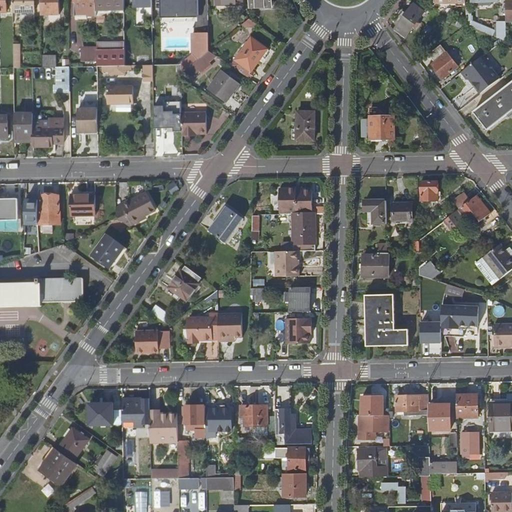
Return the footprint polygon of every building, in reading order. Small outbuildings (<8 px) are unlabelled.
[(35,0),(12,0),(13,13),(13,22),(36,21),(36,12),(35,0)] [(40,0),(41,16),(60,16),(59,0),(40,0)] [(97,4),(96,0),(74,0),(75,15),(88,15),(88,17),(97,17),(97,10),(97,4)] [(96,0),(97,4),(97,10),(125,10),(124,0),(96,0)] [(152,16),(151,0),(135,0),(136,25),(145,25),(145,16),(152,16)] [(163,0),(163,11),(181,11),(180,0),(163,0)] [(180,0),(181,11),(198,11),(198,0),(180,0)] [(276,0),(271,0),(272,7),(267,7),(267,9),(276,9),(276,0)] [(428,7),(414,1),(407,12),(405,11),(402,12),(401,14),(401,16),(403,18),(395,29),(406,37),(428,7)] [(181,65),(181,73),(210,50),(209,25),(198,25),(198,55),(181,65)] [(497,38),(506,42),(505,25),(496,26),(497,38)] [(258,57),(266,47),(252,37),(236,59),(239,61),(235,67),(250,78),(256,70),(254,68),(260,59),(258,57)] [(460,67),(442,44),(426,56),(432,65),(436,62),(448,77),(460,67)] [(268,49),(266,47),(258,57),(260,59),(268,49)] [(98,62),(98,67),(126,66),(125,50),(97,51),(98,62)] [(210,50),(181,73),(181,76),(191,83),(195,79),(192,76),(201,68),(204,72),(210,66),(208,63),(210,61),(216,68),(224,60),(210,50)] [(98,62),(97,51),(84,51),(84,54),(82,54),(82,62),(98,62)] [(502,77),(485,54),(463,70),(479,93),(502,77)] [(43,56),(43,66),(56,66),(55,56),(43,56)] [(153,81),(153,66),(144,66),(144,81),(153,81)] [(70,92),(70,68),(60,68),(60,86),(58,86),(58,93),(70,92)] [(225,73),(212,91),(229,103),(242,85),(225,73)] [(511,83),(474,111),(489,129),(508,115),(510,116),(511,114),(511,83)] [(107,86),(108,104),(133,103),(133,85),(107,86)] [(78,106),(98,106),(98,92),(78,92),(78,106)] [(299,110),(298,138),(316,138),(316,110),(299,110)] [(182,112),(182,136),(193,136),(193,133),(207,133),(207,112),(182,112)] [(79,133),(99,132),(98,113),(78,114),(78,120),(75,120),(76,130),(79,130),(79,133)] [(15,115),(15,141),(34,141),(34,129),(33,114),(15,115)] [(372,138),(396,139),(396,116),(372,115),(372,138)] [(50,119),(50,128),(53,128),(53,141),(64,141),(63,119),(50,119)] [(34,129),(34,141),(34,147),(53,147),(53,141),(53,128),(50,128),(34,129)] [(154,132),(155,148),(176,147),(176,137),(160,137),(161,132),(154,132)] [(438,181),(422,181),(422,201),(439,200),(439,194),(442,195),(442,191),(439,191),(438,181)] [(283,198),(284,209),(313,208),(313,188),(297,188),(297,186),(279,187),(279,198),(283,198)] [(115,207),(116,218),(128,226),(141,219),(140,217),(157,208),(148,191),(141,194),(115,207)] [(465,192),(454,201),(460,209),(471,200),(465,192)] [(41,196),(42,225),(60,225),(60,195),(53,196),(53,193),(48,193),(48,196),(41,196)] [(92,195),(70,195),(71,216),(92,216),(92,195)] [(491,214),(478,196),(445,221),(452,231),(471,217),(479,227),(487,220),(486,218),(491,214)] [(26,224),(39,225),(40,199),(27,198),(26,224)] [(0,199),(0,230),(6,230),(6,221),(19,221),(18,199),(0,199)] [(388,222),(388,201),(366,201),(366,211),(374,211),(374,223),(388,222)] [(413,203),(395,204),(395,220),(413,220),(413,203)] [(226,206),(209,230),(227,242),(244,218),(226,206)] [(294,250),(298,249),(317,249),(316,213),(294,213),(294,250)] [(108,232),(92,254),(109,267),(126,245),(108,232)] [(500,244),(476,263),(493,284),(511,269),(511,258),(510,256),(511,254),(511,250),(509,246),(505,250),(500,244)] [(74,251),(66,245),(60,252),(69,259),(74,251)] [(298,249),(294,250),(277,250),(277,275),(300,275),(300,264),(298,264),(298,249)] [(379,255),(379,254),(364,254),(364,263),(361,263),(361,266),(364,266),(364,275),(378,276),(379,255)] [(202,278),(186,266),(182,271),(181,270),(169,287),(175,292),(180,295),(187,300),(195,290),(197,292),(201,286),(199,284),(198,283),(202,278)] [(0,285),(0,308),(41,307),(41,304),(83,303),(83,280),(39,280),(39,279),(35,279),(35,285),(0,285)] [(466,289),(452,285),(450,293),(464,297),(466,289)] [(269,287),(252,287),(251,297),(269,297),(269,287)] [(291,300),(291,310),(311,310),(311,292),(291,291),(285,291),(285,300),(291,300)] [(395,294),(367,294),(367,346),(409,346),(409,328),(396,328),(395,294)] [(155,306),(151,312),(167,324),(172,318),(155,306)] [(456,327),(455,307),(443,307),(444,330),(464,330),(464,327),(456,327)] [(480,307),(455,307),(456,327),(464,327),(464,330),(470,330),(471,327),(480,327),(480,318),(482,318),(483,310),(480,310),(480,307)] [(219,313),(219,341),(232,341),(232,337),(243,337),(243,313),(219,313)] [(188,319),(188,343),(197,343),(197,339),(219,339),(219,315),(211,315),(211,319),(188,319)] [(312,317),(286,318),(287,343),(311,342),(311,326),(312,326),(312,317)] [(511,324),(495,325),(495,347),(511,347),(511,324)] [(171,349),(171,331),(159,332),(159,331),(137,332),(137,353),(160,353),(160,349),(171,349)] [(478,394),(457,395),(457,417),(478,417),(478,394)] [(389,431),(390,423),(390,418),(390,415),(383,415),(383,396),(362,396),(362,416),(360,415),(360,440),(376,440),(375,431),(389,431)] [(429,404),(429,396),(397,396),(397,411),(430,411),(429,404)] [(150,422),(150,409),(149,398),(121,399),(122,422),(150,422)] [(501,404),(491,405),(492,431),(511,431),(511,402),(501,402),(501,404)] [(88,426),(91,426),(91,408),(101,407),(101,404),(87,405),(88,426)] [(91,408),(91,426),(112,426),(111,404),(101,404),(101,407),(91,408)] [(429,404),(430,411),(430,430),(441,430),(451,430),(451,404),(429,404)] [(205,429),(205,422),(205,410),(205,405),(186,405),(186,412),(183,412),(183,423),(186,423),(187,424),(192,424),(192,429),(205,429)] [(245,425),(267,425),(267,406),(241,407),(241,417),(245,417),(245,425)] [(158,441),(178,441),(178,414),(170,414),(170,412),(161,412),(161,408),(150,409),(150,422),(150,439),(158,438),(158,441)] [(276,408),(276,444),(286,444),(286,433),(292,433),(292,431),(296,431),(295,416),(291,416),(291,408),(276,408)] [(205,410),(205,422),(210,421),(211,426),(215,426),(215,432),(226,432),(226,420),(230,420),(230,410),(205,410)] [(56,449),(74,462),(90,440),(73,428),(56,449)] [(441,430),(430,430),(430,440),(441,440),(441,430)] [(462,456),(481,455),(481,431),(461,431),(462,456)] [(458,447),(457,433),(449,433),(449,447),(458,447)] [(178,441),(179,462),(189,462),(188,441),(178,441)] [(310,448),(264,447),(264,458),(289,457),(289,471),(306,471),(307,461),(310,461),(310,448)] [(120,456),(109,448),(106,452),(117,460),(120,456)] [(56,449),(55,449),(45,462),(48,463),(42,471),(60,485),(76,463),(74,462),(56,449)] [(376,449),(357,450),(358,471),(360,471),(361,477),(386,477),(385,449),(376,449)] [(117,460),(106,452),(102,458),(99,455),(95,460),(99,463),(93,470),(102,476),(110,464),(115,468),(120,461),(117,460)] [(430,464),(430,457),(420,458),(420,473),(430,473),(430,469),(430,464)] [(430,473),(430,474),(458,474),(458,463),(430,464),(430,469),(430,473)] [(206,464),(206,472),(217,472),(217,464),(206,464)] [(93,470),(90,474),(99,480),(102,476),(93,470)] [(307,473),(285,474),(285,496),(307,495),(307,473)] [(214,477),(202,477),(202,488),(224,488),(224,490),(234,489),(234,477),(220,477),(214,477)] [(431,501),(430,477),(421,477),(422,502),(431,501)] [(199,478),(179,478),(179,489),(199,489),(199,478)] [(93,486),(65,505),(65,511),(96,491),(93,486)] [(509,496),(511,496),(511,492),(492,493),(492,500),(509,500),(509,496)] [(511,511),(511,496),(509,496),(509,500),(492,500),(491,511),(511,511)] [(475,511),(476,502),(441,502),(441,511),(475,511)]
